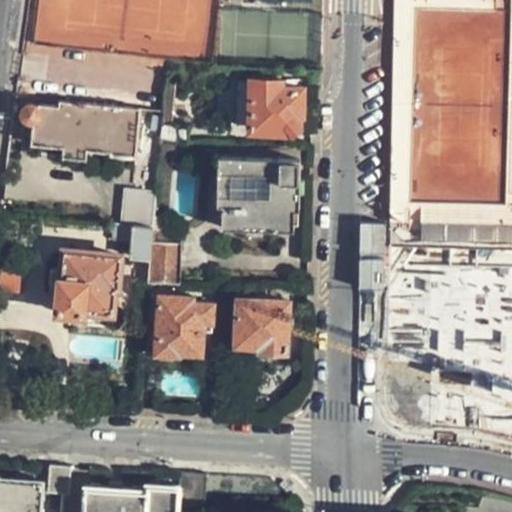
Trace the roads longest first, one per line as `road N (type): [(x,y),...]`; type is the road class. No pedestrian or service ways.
road 1 (residential): [(344,453),(355,0)]
road 2 (residential): [(0,431),(344,453)]
road 3 (residential): [(344,453),(460,456),(511,467)]
